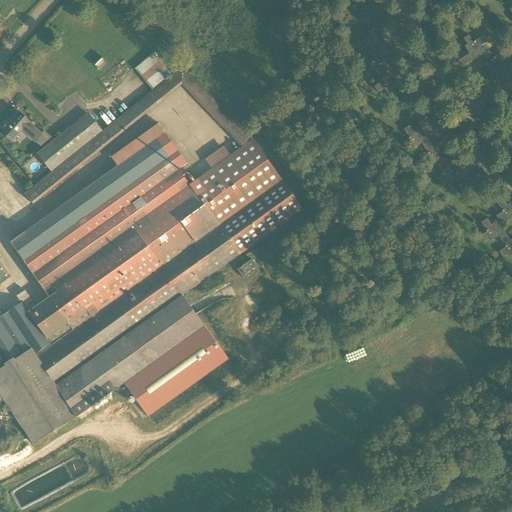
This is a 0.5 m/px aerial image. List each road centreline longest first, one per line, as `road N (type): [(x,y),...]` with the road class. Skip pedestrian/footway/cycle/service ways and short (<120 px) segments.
road 1 (track): [(334,0),(343,88),(380,156),(438,252),(511,314)]
road 2 (track): [(511,406),(383,465),(322,505)]
road 3 (residential): [(406,0),(443,84),(464,106)]
